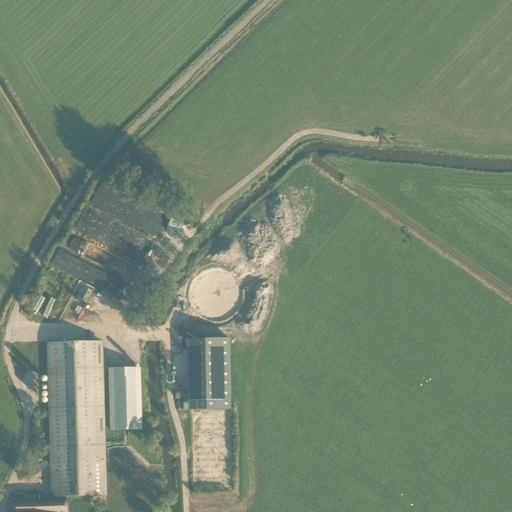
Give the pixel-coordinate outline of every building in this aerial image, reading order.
[(151,237),(111,223),(102,247),(143,261),(151,237)] [(70,299),(84,307),(92,292),(78,284),(70,299)] [(229,409),(228,338),(185,339),(187,411),(229,409)] [(56,501),(40,501),(40,496),(27,496),(27,501),(16,501),(17,503),(14,504),(14,511),(66,511),(66,500),(66,497),(104,496),(101,342),(50,344),(53,498),(56,498),(56,501)] [(141,369),(109,370),(110,429),(141,428),(141,369)]
